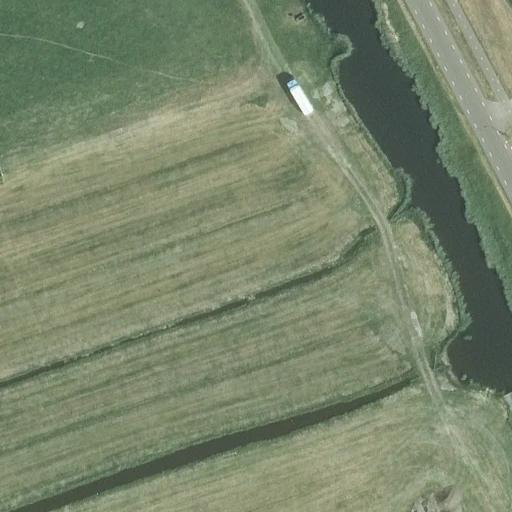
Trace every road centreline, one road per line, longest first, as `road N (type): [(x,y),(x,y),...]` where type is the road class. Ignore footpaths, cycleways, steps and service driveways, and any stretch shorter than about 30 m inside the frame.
road 1 (track): [(298,511),(511,400)]
road 2 (tertiary): [(511,182),(416,0)]
